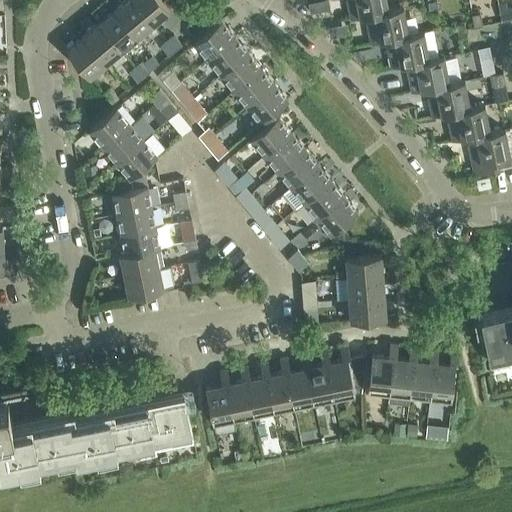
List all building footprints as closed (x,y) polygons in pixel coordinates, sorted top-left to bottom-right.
[(125,0),(114,9),(137,37),(153,24),(133,0),(125,0)] [(133,0),(153,24),(170,10),(161,0),(133,0)] [(327,0),(321,0),(308,3),(310,13),(329,9),(327,0)] [(388,10),(388,9),(385,0),(345,0),(349,19),(374,14),(373,13),(388,10)] [(429,15),(438,13),(436,0),(427,2),(429,15)] [(511,5),(506,7),(498,9),(501,21),(511,19),(511,5)] [(373,13),(374,14),(375,22),(366,24),(370,43),(394,38),(394,37),(408,34),(402,6),(388,9),(388,10),(373,13)] [(137,37),(114,9),(99,22),(122,50),(137,37)] [(479,13),(471,15),(473,27),(482,25),(479,13)] [(208,58),(235,36),(221,19),(194,42),(208,58)] [(83,35),(106,63),(122,50),(99,22),(83,35)] [(327,27),(329,37),(349,33),(347,23),(327,27)] [(466,35),(464,23),(455,24),(456,28),(458,37),(466,35)] [(394,37),(394,38),(396,46),(386,48),(390,68),(414,63),(414,62),(429,59),(428,58),(423,31),(408,34),(394,37)] [(166,40),(175,50),(181,45),(173,34),(166,40)] [(106,63),(83,35),(66,49),(89,77),(106,63)] [(235,36),(208,58),(221,74),(248,51),(235,36)] [(175,50),(166,40),(160,45),(168,56),(175,50)] [(354,50),(356,60),(376,56),(374,46),(354,50)] [(472,63),(483,61),(491,59),(489,46),(469,50),(472,63)] [(234,90),(261,67),(248,51),(221,74),(234,90)] [(411,92),(435,87),(435,86),(449,83),(449,82),(444,55),(428,58),(429,59),(414,62),(414,63),(416,71),(407,73),(411,92)] [(135,66),(143,76),(150,71),(141,60),(135,66)] [(156,73),(162,80),(173,71),(167,64),(156,73)] [(128,71),(137,81),(143,76),(135,66),(128,71)] [(261,67),(234,90),(247,105),(274,83),(261,67)] [(502,72),(494,74),(496,87),(505,85),(502,72)] [(431,117),(455,112),(455,111),(470,108),(469,107),(464,79),(449,82),(449,83),(435,86),(435,87),(437,95),(427,97),(431,117)] [(274,83),(247,105),(261,122),(288,99),(274,83)] [(111,103),(118,97),(110,87),(103,93),(111,103)] [(148,96),(154,103),(164,95),(158,88),(148,96)] [(184,105),(193,97),(188,90),(178,98),(184,105)] [(164,95),(154,103),(159,110),(170,101),(164,95)] [(184,105),(189,112),(197,121),(206,113),(199,104),(193,97),(184,105)] [(451,141),(475,136),(475,135),(490,132),(489,131),(484,104),(469,107),(470,108),(455,111),(455,112),(457,120),(447,122),(451,141)] [(103,146),(131,123),(117,106),(89,129),(103,146)] [(265,155),(292,132),(279,116),(251,138),(265,155)] [(175,128),(181,135),(191,127),(185,120),(175,128)] [(116,162),(144,139),(131,123),(103,146),(116,162)] [(204,142),(213,134),(208,127),(198,135),(204,142)] [(468,146),(474,173),(474,174),(499,169),(497,160),(510,157),(504,128),(489,131),(490,132),(475,135),(475,136),(477,144),(468,146)] [(292,132),(265,155),(278,170),(305,148),(292,132)] [(213,134),(204,142),(209,148),(219,140),(213,134)] [(144,139),(116,162),(130,178),(157,155),(144,139)] [(291,186),(292,186),(316,166),(318,163),(305,148),(278,170),(290,185),(291,186)] [(213,169),(219,176),(229,167),(224,161),(213,169)] [(316,166),(292,186),(291,186),(290,185),(282,192),(296,208),(303,201),(304,202),(331,179),(318,163),(316,166)] [(96,164),(84,166),(86,175),(98,173),(96,164)] [(476,179),(478,188),(490,186),(488,177),(476,179)] [(317,218),(344,195),(331,179),(304,202),(317,218)] [(116,212),(151,205),(147,184),(112,191),(116,212)] [(240,202),(250,193),(244,186),(235,195),(240,202)] [(174,200),(188,197),(186,189),(172,192),(174,200)] [(250,193),(240,202),(246,208),(256,199),(250,193)] [(344,195),(317,218),(331,234),(358,211),(344,195)] [(188,197),(174,200),(176,209),(189,207),(188,197)] [(120,232),(155,225),(151,205),(116,212),(120,232)] [(266,233),(276,224),(271,218),(261,226),(266,233)] [(276,224),(266,233),(272,239),(282,231),(276,224)] [(155,225),(120,232),(124,251),(124,252),(154,246),(154,247),(159,246),(155,225)] [(182,241),(195,238),(193,230),(181,232),(182,241)] [(347,232),(336,235),(338,244),(349,241),(348,236),(347,232)] [(195,238),(182,241),(184,249),(197,246),(195,238)] [(158,267),(154,247),(154,246),(124,252),(124,251),(119,253),(123,274),(158,267)] [(297,249),(287,257),(292,264),(302,255),(297,249)] [(348,278),(383,276),(381,254),(347,256),(348,278)] [(302,255),(292,264),(298,270),(308,262),(302,255)] [(158,267),(123,274),(127,295),(173,286),(172,284),(174,282),(170,265),(159,267),(158,267)] [(189,273),(191,282),(204,279),(202,270),(189,273)] [(348,278),(349,298),(384,297),(383,276),(348,278)] [(302,301),(315,300),(314,292),(301,293),(302,301)] [(384,297),(349,298),(350,320),(385,318),(384,297)] [(315,300),(302,301),(303,310),(315,309),(315,300)] [(511,306),(480,313),(490,360),(509,356),(510,361),(511,361),(511,306)] [(367,388),(389,391),(392,355),(396,356),(397,343),(389,342),(388,355),(371,353),(367,388)] [(325,361),(332,396),(354,391),(347,356),(350,356),(347,344),(339,345),(342,358),(330,360),(325,361)] [(392,355),(389,391),(387,402),(408,404),(409,393),(413,357),(416,358),(418,345),(410,344),(408,357),(396,356),(392,355)] [(430,395),(430,393),(434,360),(437,360),(438,347),(430,346),(428,359),(416,358),(413,357),(409,393),(430,395)] [(306,365),(313,400),(332,396),(325,361),(330,360),(327,348),(319,349),(322,362),(310,364),(306,365)] [(430,393),(430,395),(451,397),(454,362),(457,362),(458,349),(450,349),(449,361),(437,360),(434,360),(430,393)] [(286,369),(293,404),(313,400),(306,365),(310,364),(307,352),(299,353),(302,366),(290,368),(286,369)] [(266,373),(273,408),(293,404),(286,369),(290,368),(287,356),(279,357),(282,370),(270,372),(266,373)] [(246,377),(253,412),(273,408),(266,373),(270,372),(267,360),(259,362),(262,374),(250,377),(246,377)] [(228,393),(235,428),(237,428),(234,416),(253,412),(246,377),(250,377),(247,364),(239,366),(242,378),(230,381),(226,381),(228,393)] [(235,428),(228,393),(226,381),(230,381),(227,368),(219,370),(222,382),(205,386),(214,430),(215,430),(219,431),(235,428)] [(0,467),(1,470),(77,455),(78,460),(193,436),(184,395),(71,418),(69,413),(30,421),(31,426),(26,427),(24,417),(12,420),(8,398),(0,400),(0,467)] [(394,423),(393,433),(404,434),(405,424),(394,423)] [(408,423),(406,435),(416,436),(417,424),(408,423)] [(440,425),(439,438),(447,438),(448,428),(448,426),(440,425)] [(128,462),(120,464),(122,472),(123,472),(133,470),(132,466),(128,462)]
